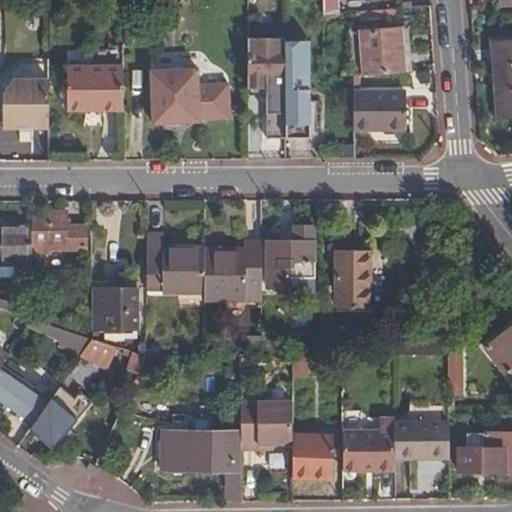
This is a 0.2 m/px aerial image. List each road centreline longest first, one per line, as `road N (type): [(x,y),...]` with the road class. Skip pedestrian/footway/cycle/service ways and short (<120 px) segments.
road 1 (residential): [(467,178),(0,183)]
road 2 (residential): [(467,178),(450,0)]
